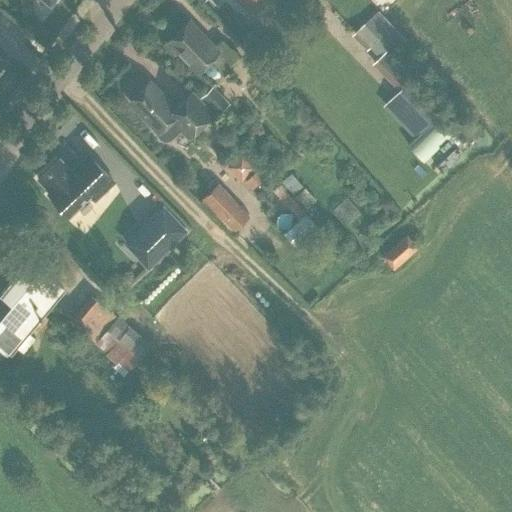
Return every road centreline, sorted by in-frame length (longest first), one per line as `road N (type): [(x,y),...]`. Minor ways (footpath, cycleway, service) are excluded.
road 1 (unknown): [(56,81),(304,317)]
road 2 (tertiary): [(0,152),(120,0)]
